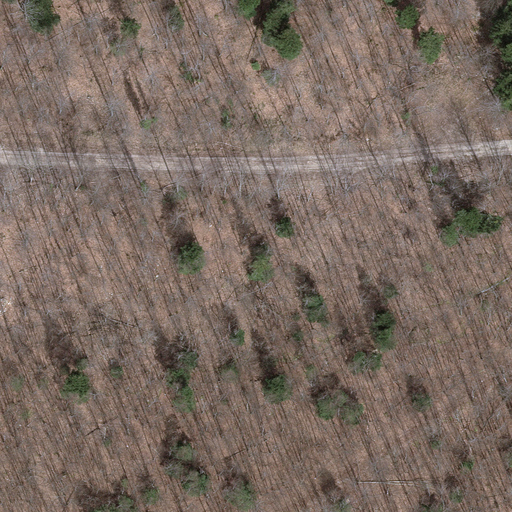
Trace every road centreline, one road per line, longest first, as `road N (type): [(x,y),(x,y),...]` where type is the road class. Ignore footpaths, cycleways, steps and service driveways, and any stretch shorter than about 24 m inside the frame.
road 1 (track): [(0,160),(184,166),(511,148)]
road 2 (track): [(301,511),(511,390)]
